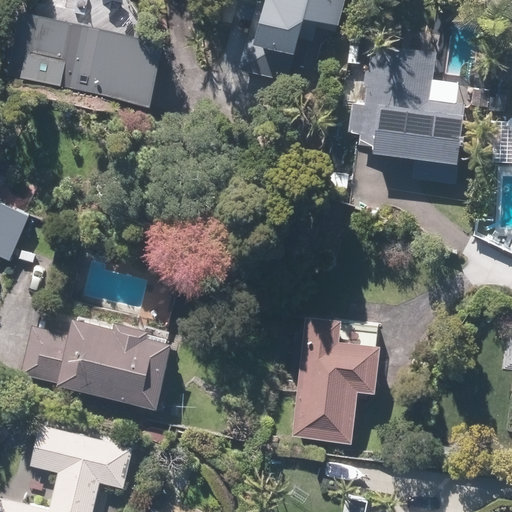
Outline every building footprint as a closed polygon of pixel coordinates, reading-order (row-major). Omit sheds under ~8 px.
[(263,0),(245,70),(289,82),(306,16),(337,24),(343,0),(263,0)] [(511,0),(486,0),(511,14),(511,0)] [(21,79),(150,108),(164,44),(22,12),(12,57),(25,60),(21,79)] [(364,102),(356,102),(355,133),(373,151),(456,160),(462,103),(430,100),(431,58),(384,57),(384,72),(365,71),(364,102)] [(145,335),(146,328),(117,321),(115,328),(72,318),(69,333),(35,325),(23,375),(155,407),(171,342),(145,335)] [(375,390),(378,345),(380,323),(301,318),(293,433),(352,437),(355,389),(375,390)] [(93,511),(101,482),(123,487),(133,447),(42,424),(32,464),(59,471),(50,509),(0,496),(0,511),(93,511)]
